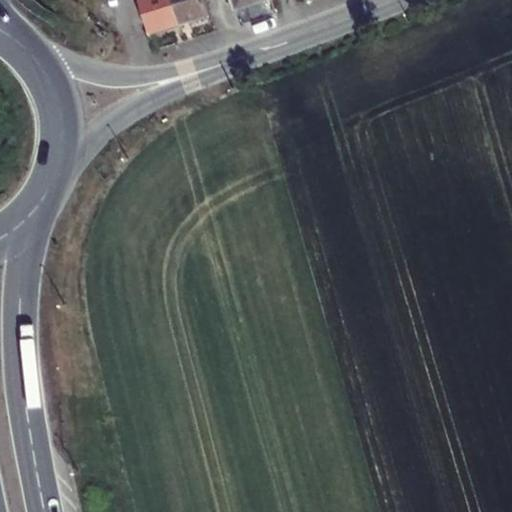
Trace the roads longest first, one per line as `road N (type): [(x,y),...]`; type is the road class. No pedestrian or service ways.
road 1 (trunk): [(45,511),(21,358),(26,248),(38,203)]
road 2 (tertiary): [(45,193),(122,118),(227,63)]
road 3 (tertiary): [(227,63),(130,79),(18,44)]
road 4 (tertiary): [(398,0),(227,63)]
road 5 (trunk): [(45,193),(60,149),(59,113),(48,80),(18,44)]
